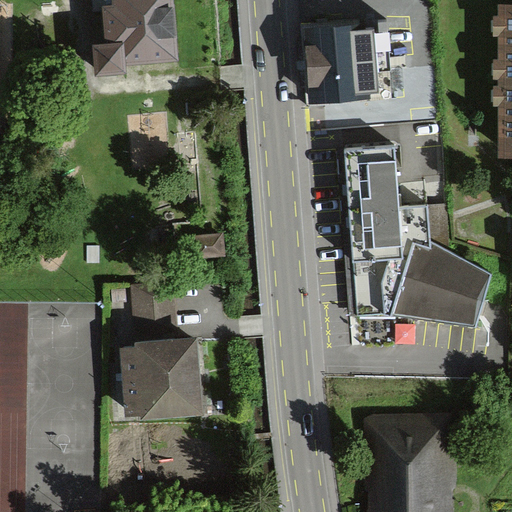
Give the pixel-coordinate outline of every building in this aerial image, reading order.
[(98,72),(176,67),(171,0),(92,0),(94,19),(105,18),(107,50),(96,50),(98,72)] [(511,11),(501,11),(504,160),(511,159),(511,11)] [(375,22),(306,28),(312,107),(381,102),(375,22)] [(171,114),(133,115),(135,162),(172,161),(171,114)] [(483,155),(503,154),(501,121),(481,122),(483,155)] [(408,142),(351,146),(366,317),(404,315),(483,326),(500,276),(439,242),(437,208),(411,210),(408,142)] [(197,258),(220,258),(220,242),(197,242),(197,258)] [(194,416),(190,344),(122,348),(126,419),(194,416)] [(373,511),(448,511),(448,413),(373,414),(373,511)]
